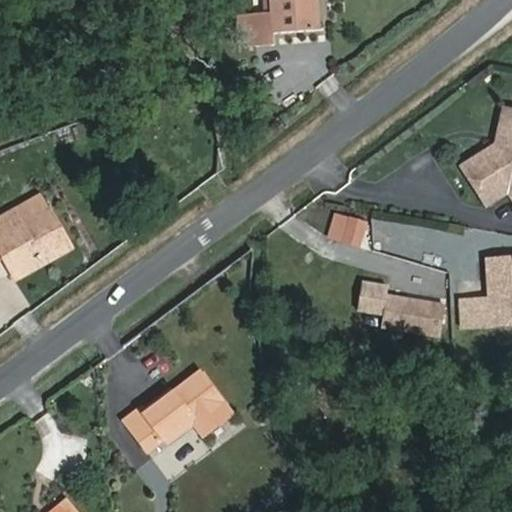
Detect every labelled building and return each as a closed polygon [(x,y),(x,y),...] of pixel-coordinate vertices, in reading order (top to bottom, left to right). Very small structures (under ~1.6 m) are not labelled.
[(269,39),(301,36),(300,2),(315,1),(314,0),(264,0),(266,20),(246,22),(248,59),(270,57),(269,39)] [(301,36),(317,35),(315,1),(300,2),(301,36)] [(511,116),(508,116),(503,148),(493,155),(488,147),(459,163),(482,201),(502,187),(511,202),(511,116)] [(26,233),(57,216),(48,201),(0,228),(0,235),(21,224),(26,233)] [(360,217),(341,211),(334,235),(354,241),(360,217)] [(78,251),(57,216),(26,233),(21,224),(0,235),(0,263),(8,259),(16,272),(39,260),(46,270),(78,251)] [(511,253),(485,255),(486,288),(487,313),(511,312),(511,253)] [(19,286),(46,270),(39,260),(16,272),(13,274),(19,286)] [(377,312),(380,291),(381,287),(357,284),(354,308),(377,312)] [(456,289),(458,314),(487,313),(486,288),(456,289)] [(396,324),(400,294),(380,291),(377,312),(376,321),(396,324)] [(400,294),(396,324),(436,330),(440,300),(400,294)] [(197,428),(223,408),(204,380),(149,422),(166,443),(194,424),(197,428)] [(166,443),(149,422),(143,414),(126,427),(149,456),(166,443)] [(76,511),(67,501),(54,511),(55,511),(76,511)]
